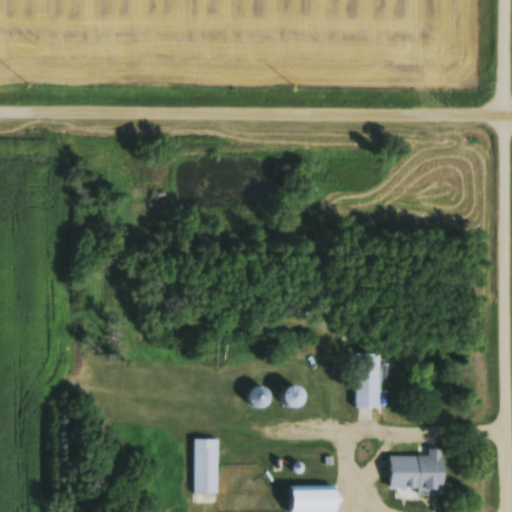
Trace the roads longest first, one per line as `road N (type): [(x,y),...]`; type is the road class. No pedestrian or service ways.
road 1 (residential): [(508,0),(508,511)]
road 2 (residential): [(505,113),(0,109)]
